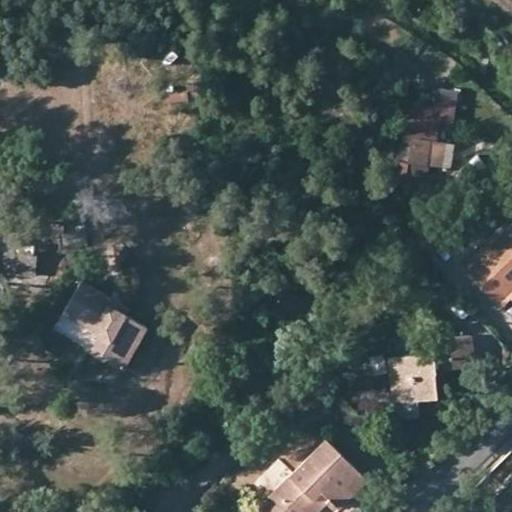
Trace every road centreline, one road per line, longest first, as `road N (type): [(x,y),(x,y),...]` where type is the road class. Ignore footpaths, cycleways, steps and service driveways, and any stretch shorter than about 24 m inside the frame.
road 1 (track): [(0,182),(81,194),(102,263)]
road 2 (residential): [(511,418),(416,511)]
